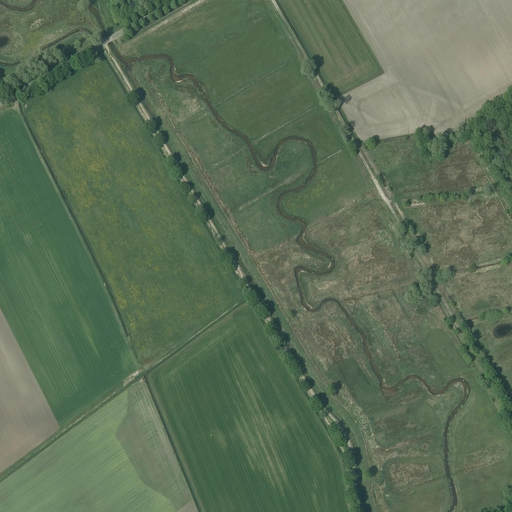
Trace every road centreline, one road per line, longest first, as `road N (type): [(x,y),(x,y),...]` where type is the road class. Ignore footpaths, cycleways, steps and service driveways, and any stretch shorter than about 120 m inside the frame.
road 1 (track): [(361,511),(342,428),(315,400),(102,43)]
road 2 (unclassified): [(177,0),(0,104)]
